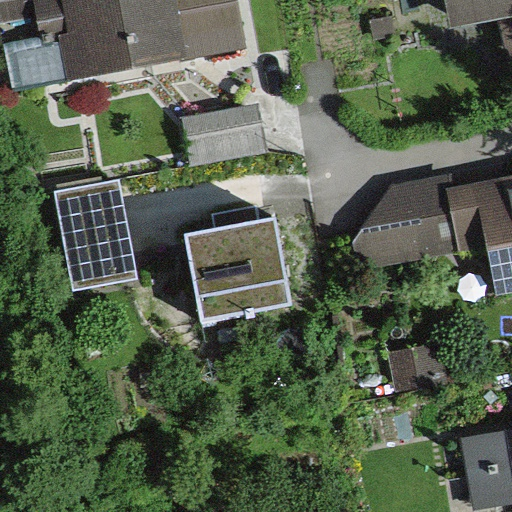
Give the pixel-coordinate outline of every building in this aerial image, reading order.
[(223,0),(78,0),(41,8),(57,89),(235,53),(223,0)] [(511,0),(441,0),(445,19),(511,4),(511,0)] [(183,112),(191,156),(265,142),(257,98),(183,112)] [(132,277),(115,176),(50,187),(68,288),(132,277)] [(511,293),(511,185),(353,218),(364,271),(450,253),(460,303),(511,293)] [(289,287),(275,201),(188,215),(202,301),(289,287)] [(511,444),(475,451),(486,509),(511,503),(511,444)]
